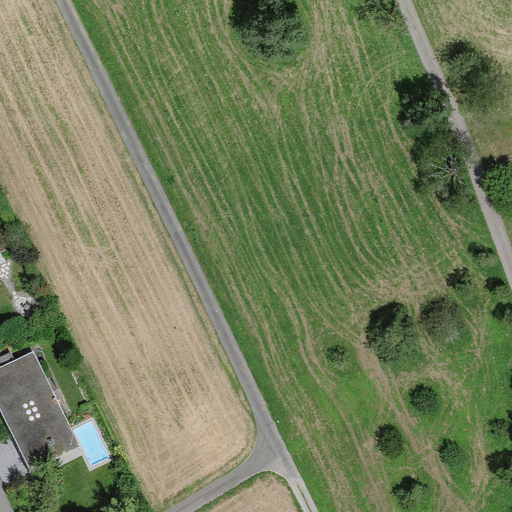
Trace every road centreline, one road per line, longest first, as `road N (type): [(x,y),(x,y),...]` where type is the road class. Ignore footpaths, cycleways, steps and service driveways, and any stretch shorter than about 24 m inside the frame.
road 1 (track): [(64,0),(310,511)]
road 2 (track): [(277,448),(175,511)]
